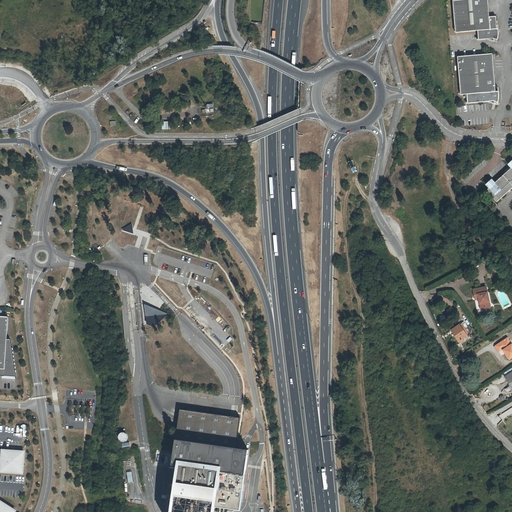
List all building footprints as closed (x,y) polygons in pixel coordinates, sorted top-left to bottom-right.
[(451,0),(454,32),(477,30),(478,39),(493,38),(496,39),(499,34),(498,28),(496,28),(495,15),(488,15),(486,0),(451,0)] [(498,90),(496,91),(491,54),(455,58),(459,95),(465,94),(466,104),(494,100),(498,102),(499,97),(498,90)] [(496,183),(492,188),(488,191),(498,202),(511,189),(511,169),(508,172),(496,183)] [(478,298),(480,308),(490,307),(486,286),(473,288),(475,299),(478,298)] [(7,317),(0,316),(0,368),(0,375),(15,376),(10,339),(6,339),(7,317)] [(453,329),(460,340),(464,338),(468,336),(461,325),(453,329)] [(508,359),(511,355),(511,345),(507,337),(505,338),(504,338),(503,339),(498,342),(498,344),(499,348),(501,348),(508,359)] [(239,510),(248,450),(236,448),(240,418),(180,409),(171,465),(179,466),(173,510),(172,511),(213,511),(214,507),(239,510)] [(121,431),(116,437),(121,442),(127,437),(121,431)] [(24,452),(3,450),(1,472),(22,473),(24,452)] [(13,511),(14,511),(0,502),(0,511),(13,511)]
